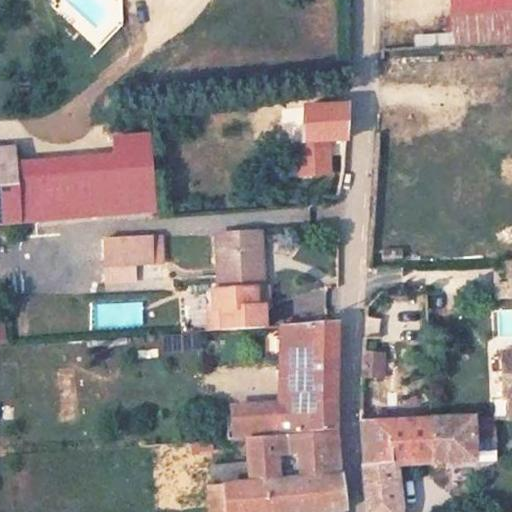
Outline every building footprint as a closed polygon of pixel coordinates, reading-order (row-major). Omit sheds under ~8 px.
[(511,0),(452,0),(453,14),(511,10),(511,0)] [(350,140),(350,114),(350,105),(304,109),(304,143),(330,141),(350,140)] [(20,223),(155,215),(150,133),(115,135),(116,153),(16,159),(20,223)] [(296,143),(298,175),(332,174),(330,141),(304,143),(296,143)] [(16,159),(15,146),(0,146),(0,224),(20,223),(16,159)] [(258,258),(259,227),(249,228),(250,258),(258,258)] [(259,284),(258,258),(250,258),(249,228),(214,230),(215,283),(207,284),(208,305),(215,305),(218,332),(256,330),(255,303),(248,303),(247,284),(259,284)] [(152,263),(151,235),(105,236),(105,264),(152,263)] [(511,261),(497,262),(498,297),(511,296),(511,261)] [(261,302),(261,284),(259,284),(247,284),(248,303),(255,303),(261,302)] [(91,302),(92,328),(142,326),(141,300),(91,302)] [(218,332),(215,305),(208,305),(202,305),(204,333),(218,332)] [(511,306),(493,307),(495,343),(511,342),(511,306)] [(331,377),(330,323),(276,327),(281,399),(237,402),(238,434),(331,429),(331,377)] [(385,365),(385,346),(367,348),(365,379),(385,378),(385,365)] [(511,351),(499,352),(499,359),(502,392),(511,391),(511,405),(511,351)] [(498,454),(496,428),(477,429),(476,415),(432,418),(435,460),(479,459),(479,456),(498,454)] [(435,460),(432,418),(363,420),(366,463),(394,462),(435,460)] [(332,457),(331,433),(256,439),(259,479),(333,470),(332,467),(332,457)] [(396,511),(394,462),(366,463),(366,464),(367,511),(396,511)] [(344,511),(344,509),(333,470),(259,479),(191,488),(193,511),(286,511),(323,507),(323,511),(344,511)]
